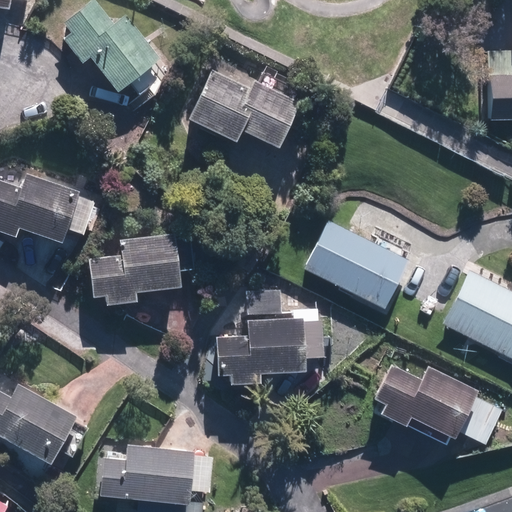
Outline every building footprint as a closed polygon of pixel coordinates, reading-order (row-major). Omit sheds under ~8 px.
[(83,58),(92,51),(120,86),(155,58),(161,54),(126,9),(114,19),(98,0),(86,0),(64,17),(75,31),(67,37),(80,52),(83,58)] [(511,49),(487,50),(489,122),(511,121),(511,49)] [(242,122),(280,139),(301,96),(253,73),(250,81),(212,63),(189,111),(236,134),(242,122)] [(0,228),(15,234),(19,223),(64,237),(68,227),(77,197),(80,188),(29,171),(24,187),(0,179),(0,228)] [(304,264),(385,304),(408,256),(328,216),(304,264)] [(177,236),(176,233),(123,240),(125,257),(121,257),(115,258),(114,253),(90,255),(96,294),(106,292),(107,301),(130,300),(129,288),(182,281),(181,269),(177,236)] [(511,287),(470,266),(443,321),(511,355),(511,287)] [(245,286),(246,310),(281,310),(280,285),(245,286)] [(25,298),(15,311),(78,357),(88,344),(25,298)] [(194,304),(171,302),(170,334),(193,335),(194,304)] [(250,334),(218,337),(219,371),(232,370),(233,380),(259,379),(259,368),(307,367),(306,354),(319,354),(318,317),(249,320),(250,334)] [(388,400),(383,410),(407,422),(412,412),(451,432),(454,434),(457,429),(485,443),(503,410),(475,395),(478,389),(430,363),(422,380),(392,364),(376,394),(386,399),(388,400)] [(0,429),(52,457),(77,409),(18,378),(11,391),(0,385),(0,429)] [(105,457),(102,492),(191,500),(192,490),(196,450),(129,445),(129,459),(105,457)] [(185,511),(202,511),(203,504),(186,503),(185,511)]
